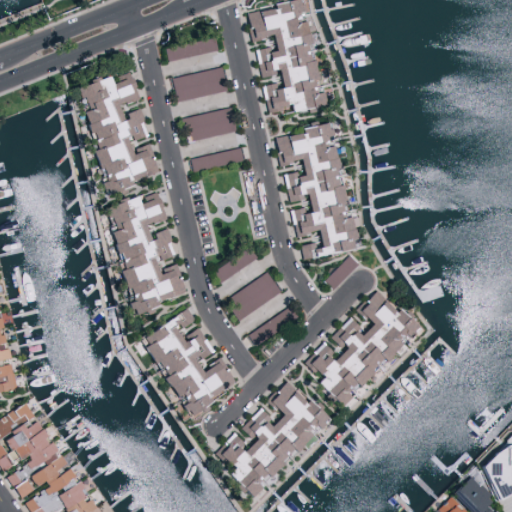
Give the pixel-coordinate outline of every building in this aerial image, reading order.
[(165,60),(215,49),(212,37),(162,48),(165,60)] [(223,90),(218,66),(168,77),(174,101),(223,90)] [(154,171),(144,142),(133,146),(131,139),(144,134),(135,108),(118,114),(115,105),(135,98),(126,72),(107,79),(105,75),(73,86),(82,110),(77,112),(100,180),(97,182),(101,194),(127,185),(126,181),(154,171)] [(177,117),(182,141),(232,131),(227,107),(177,117)] [(352,248),(347,215),(341,215),(336,184),(335,184),(328,141),(325,141),(322,123),(297,127),(298,132),(271,137),(276,163),(296,160),(297,171),(282,173),(286,200),(299,198),(301,207),(292,208),(294,222),(291,222),(293,235),(314,231),(315,241),(297,244),(299,257),(352,248)] [(240,160),(237,148),(186,157),(189,170),(240,160)] [(127,316),(136,314),(169,296),(180,294),(174,263),(169,264),(155,272),(153,268),(151,260),(170,256),(164,228),(148,232),(140,226),(145,223),(160,219),(155,192),(140,195),(133,196),(119,198),(100,208),(111,229),(107,232),(109,242),(118,260),(120,268),(114,271),(129,300),(121,305),(127,316)] [(209,270),(216,282),(254,258),(247,246),(209,270)] [(354,263),(345,255),(320,281),(329,289),(354,263)] [(226,296),(232,306),(227,309),(235,320),(277,291),(263,271),(226,296)] [(303,365),(314,375),(308,381),(338,406),(347,395),(346,394),(373,362),(378,367),(412,326),(370,291),(353,312),(366,322),(360,329),(345,316),(326,338),(339,349),(334,356),(318,342),(311,350),(313,353),(303,365)] [(295,316),(287,304),(244,334),(252,346),(295,316)] [(233,380),(214,358),(199,371),(192,363),(210,348),(192,327),(179,338),(174,332),(191,318),(180,305),(140,340),(144,344),(140,347),(163,375),(158,379),(170,393),(164,398),(184,422),(233,380)] [(0,390),(13,387),(7,363),(0,364),(0,358),(5,358),(0,337),(0,390)] [(247,497),(284,455),(287,458),(322,418),(281,381),(263,402),(277,415),(271,421),(255,407),(236,428),(250,440),(244,447),(229,433),(212,453),(228,468),(222,475),(247,497)] [(96,511),(85,494),(84,495),(63,464),(62,464),(31,417),(21,401),(0,415),(0,472),(16,497),(30,488),(28,485),(38,478),(43,485),(20,501),(27,511),(49,511),(52,510),(52,511),(96,511)] [(490,511),(481,503),(488,495),(465,474),(451,488),(473,510),(470,511),(490,511)]
